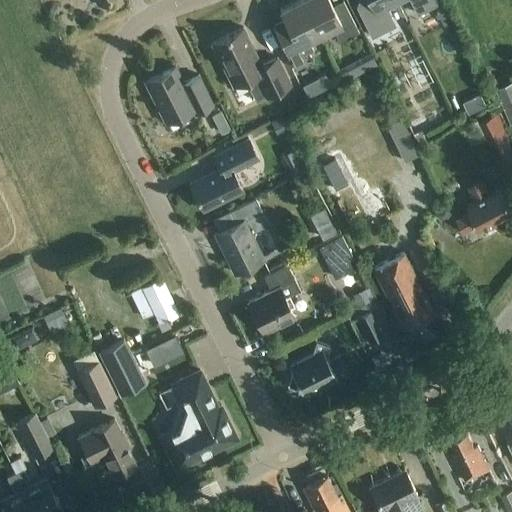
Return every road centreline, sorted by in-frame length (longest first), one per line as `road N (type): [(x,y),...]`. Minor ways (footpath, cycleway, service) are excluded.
road 1 (residential): [(282,457),(110,103),(108,76),(126,37),(160,12),(200,0)]
road 2 (unclassified): [(282,457),(444,376),(511,314)]
road 3 (unclassified): [(170,511),(282,457)]
